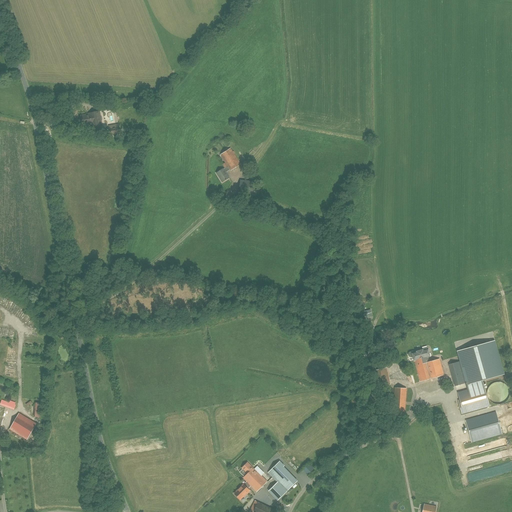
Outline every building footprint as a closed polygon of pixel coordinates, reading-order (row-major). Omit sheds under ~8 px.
[(102,131),(99,111),(89,113),(89,114),(80,116),(82,125),(91,124),(93,133),(102,131)] [(118,124),(108,126),(110,136),(120,134),(118,124)] [(220,155),(225,162),(228,166),(224,169),(223,169),(217,173),(222,182),(229,177),(226,172),(230,170),(231,170),(241,164),(230,148),(220,155)] [(240,180),(238,193),(252,195),(253,182),(240,180)] [(234,196),(233,202),(240,204),(241,198),(234,196)] [(466,385),(482,380),(504,374),(495,341),(457,352),(466,385)] [(414,361),(420,381),(443,375),(439,359),(429,362),(428,357),(430,357),(428,348),(413,352),(413,351),(412,351),(410,352),(409,352),(408,353),(408,354),(408,355),(409,356),(410,357),(411,357),(412,357),(413,357),(414,361)] [(450,364),(456,385),(465,383),(459,362),(450,364)] [(384,387),(391,385),(387,368),(377,370),(381,390),(384,389),(384,387)] [(489,406),(483,385),(467,390),(457,392),(459,400),(458,400),(462,414),(489,406)] [(405,417),(406,389),(394,388),(393,416),(405,417)] [(472,442),(502,434),(495,412),(465,420),(472,442)] [(9,429),(27,440),(36,424),(19,413),(9,429)] [(269,490),(278,499),(296,482),(282,467),(283,466),(279,462),(269,472),(278,481),(269,490)] [(303,469),(309,475),(315,468),(309,462),(303,469)] [(247,463),(242,468),(242,469),(247,474),(244,477),(243,478),(246,481),(248,483),(246,485),(247,487),(250,484),(257,492),(267,482),(247,463)] [(244,483),(234,494),(240,499),(243,496),(244,497),(250,491),(248,489),(249,488),(247,487),(246,485),(244,483)] [(264,511),(267,506),(255,501),(252,508),(255,509),(254,511),(264,511)]
